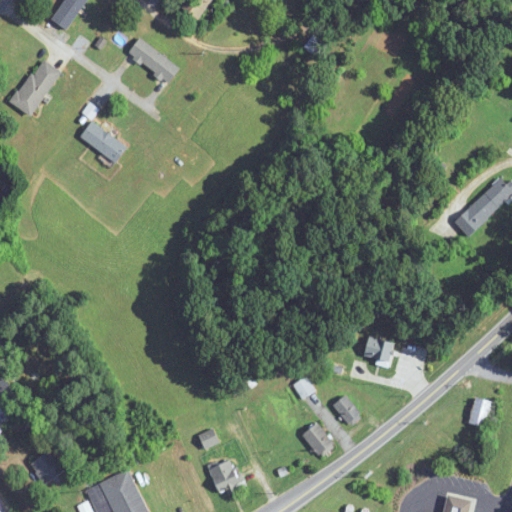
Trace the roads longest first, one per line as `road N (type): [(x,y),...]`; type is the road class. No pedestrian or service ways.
road 1 (primary): [(275,511),(366,448),(511,319)]
road 2 (residential): [(190,132),(1,3)]
road 3 (residential): [(142,0),(210,47),(266,45),(299,26)]
